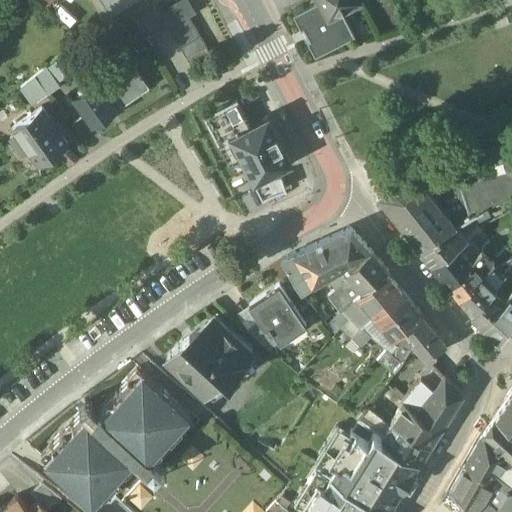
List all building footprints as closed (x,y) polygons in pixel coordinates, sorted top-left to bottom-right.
[(102,0),(111,14),(130,3),(128,0),(102,0)] [(187,0),(180,0),(161,11),(169,24),(188,14),(194,11),(187,0)] [(318,0),(317,1),(293,14),(305,34),(315,56),(355,36),(340,7),(329,13),(322,0),(318,0)] [(317,0),(317,1),(318,0),(322,0),(329,13),(340,7),(352,0),(317,0)] [(212,55),(188,14),(169,24),(193,66),(212,55)] [(132,61),(99,83),(117,109),(149,87),(132,61)] [(60,85),(47,66),(35,75),(47,93),(48,93),(60,85)] [(47,93),(35,75),(25,83),(35,98),(37,100),(47,93)] [(98,80),(73,97),(93,125),(117,109),(99,83),(98,80)] [(35,98),(25,83),(21,87),(30,101),(35,98)] [(231,133),(249,124),(236,99),(206,115),(218,140),(231,133)] [(42,106),(14,127),(18,133),(29,150),(38,163),(67,143),(42,106)] [(249,124),(231,133),(254,179),(270,171),(292,159),(287,148),(286,148),(275,126),(275,125),(269,114),(249,124)] [(29,150),(18,133),(11,138),(23,155),(29,150)] [(504,150),(470,160),(471,164),(484,208),(486,207),(511,194),(511,185),(510,176),(504,150)] [(272,175),(270,171),(254,179),(263,196),(273,191),(286,187),(282,172),(272,175)] [(436,194),(420,175),(420,174),(387,184),(377,193),(423,250),(458,222),(436,194)] [(461,187),(436,194),(458,222),(459,223),(471,214),(461,187)] [(484,208),(474,212),(459,223),(461,226),(477,218),(478,219),(490,214),(486,207),(484,208)] [(458,222),(423,250),(433,262),(459,241),(468,235),(461,226),(459,223),(458,222)] [(352,226),(282,256),(300,290),(306,286),(328,274),(339,268),(343,265),(351,260),(353,263),(371,247),(352,226)] [(459,241),(433,262),(450,283),(473,258),(459,241)] [(371,247),(353,263),(347,269),(347,270),(343,273),(349,280),(339,288),(331,295),(341,308),(359,293),(386,269),(389,267),(371,247)] [(473,258),(450,283),(459,295),(482,271),(483,271),(492,260),(494,258),(483,247),(473,258)] [(351,260),(343,265),(347,269),(353,263),(351,260)] [(492,260),(483,271),(489,277),(499,266),(492,260)] [(347,269),(343,265),(339,268),(343,273),(347,270),(347,269)] [(339,268),(328,274),(335,284),(339,288),(349,280),(339,268)] [(386,269),(359,293),(376,312),(389,300),(402,289),(386,269)] [(482,271),(459,295),(472,311),(493,289),(497,285),(497,284),(489,277),(483,271),(482,271)] [(328,274),(306,286),(316,298),(324,292),(335,284),(328,274)] [(280,282),(251,301),(261,316),(266,325),(270,322),(280,337),(281,338),(306,321),(280,282)] [(509,293),(498,283),(497,284),(497,285),(493,289),(504,299),(509,293)] [(335,284),(324,292),(328,297),(331,295),(339,288),(335,284)] [(316,298),(306,286),(300,290),(311,303),(316,298)] [(420,311),(402,289),(389,300),(376,312),(374,315),(392,337),(393,337),(400,329),(420,311)] [(472,311),(471,313),(483,324),(505,300),(504,299),(493,289),(472,311)] [(359,293),(341,308),(349,317),(343,324),(353,333),(360,325),(361,326),(374,315),(376,312),(359,293)] [(505,300),(483,324),(500,338),(511,319),(511,295),(509,293),(504,299),(505,300)] [(420,311),(400,329),(412,342),(428,358),(445,342),(420,311)] [(253,347),(216,314),(213,316),(211,315),(205,322),(191,331),(189,330),(166,355),(204,390),(205,389),(226,367),(231,371),(253,347)] [(392,337),(374,315),(361,326),(370,334),(392,351),(398,342),(393,337),(392,337)] [(261,316),(247,326),(268,345),(280,337),(270,322),(266,325),(261,316)] [(360,325),(353,333),(363,342),(370,334),(361,326),(360,325)] [(412,342),(400,329),(393,337),(398,342),(392,351),(402,359),(412,342)] [(86,399),(80,406),(82,410),(72,421),(74,422),(74,426),(66,434),(63,431),(52,443),(53,444),(53,448),(45,457),(92,501),(101,491),(105,491),(106,492),(117,480),(114,477),(121,469),(125,469),(126,470),(136,459),(144,466),(145,466),(155,475),(161,468),(152,459),(155,457),(163,448),(162,446),(161,442),(169,435),(172,438),(183,425),(182,424),(181,420),(190,411),(143,368),(134,377),(130,377),(129,376),(118,388),(121,391),(114,399),(110,400),(109,398),(99,409),(90,401),(86,399)] [(433,386),(415,408),(439,430),(462,394),(444,375),(433,386)] [(421,376),(402,397),(405,399),(415,408),(433,386),(421,376)] [(415,408),(405,399),(393,417),(430,445),(439,430),(415,408)] [(511,407),(504,401),(496,412),(511,426),(511,407)] [(511,431),(494,415),(483,431),(509,454),(511,456),(511,431)] [(430,445),(393,417),(388,425),(383,434),(421,459),(430,445)] [(388,425),(376,419),(371,426),(375,429),(383,434),(388,425)] [(421,459),(383,434),(375,429),(368,440),(365,439),(350,464),(345,460),(335,464),(330,471),(390,511),(398,496),(421,459)] [(483,431),(465,461),(496,479),(507,489),(511,484),(511,473),(509,470),(504,472),(501,476),(497,474),(509,454),(483,431)] [(177,457),(192,470),(204,456),(189,444),(177,457)] [(496,479),(465,461),(450,489),(473,508),(486,493),(496,479)] [(330,471),(327,470),(300,511),(389,511),(390,511),(330,471)] [(61,493),(42,478),(30,489),(38,497),(39,496),(46,505),(61,493)] [(496,479),(486,493),(496,500),(497,501),(501,496),(507,489),(496,479)] [(511,484),(507,489),(501,496),(511,506),(511,484)] [(0,506),(0,511),(34,511),(29,505),(18,492),(0,506)] [(52,511),(46,505),(39,496),(38,497),(29,505),(34,511),(52,511)] [(511,511),(511,506),(501,496),(497,501),(510,511),(511,511)] [(251,500),(239,511),(261,511),(263,511),(251,500)] [(510,511),(497,501),(496,500),(486,511),(510,511)]
